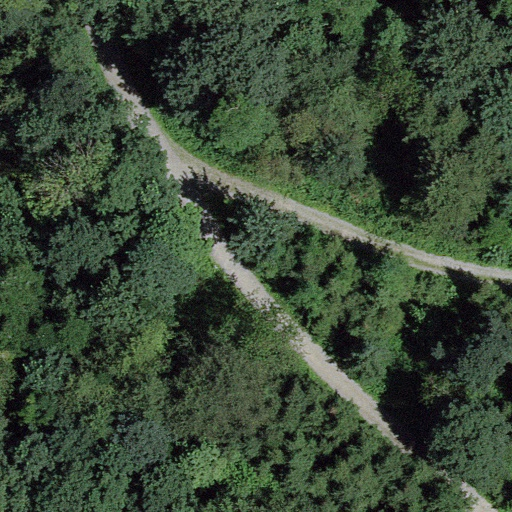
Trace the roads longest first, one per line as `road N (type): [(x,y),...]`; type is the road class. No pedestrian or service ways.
road 1 (track): [(490,511),(364,412),(172,172),(111,0)]
road 2 (track): [(172,172),(438,267),(511,274)]
